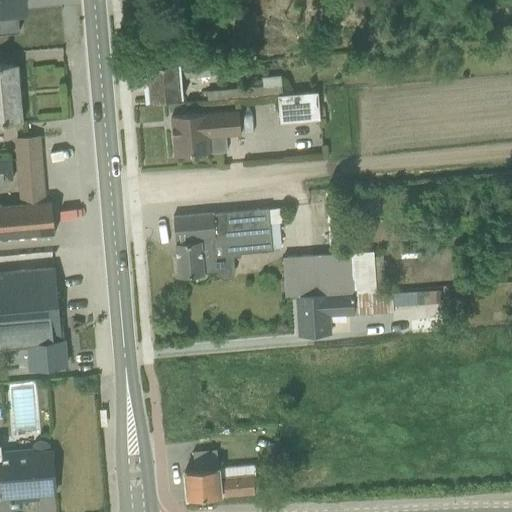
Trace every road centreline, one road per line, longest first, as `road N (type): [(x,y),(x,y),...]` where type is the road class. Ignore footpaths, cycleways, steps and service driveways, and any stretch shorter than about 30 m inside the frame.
road 1 (primary): [(137,511),(92,0)]
road 2 (track): [(108,186),(511,153)]
